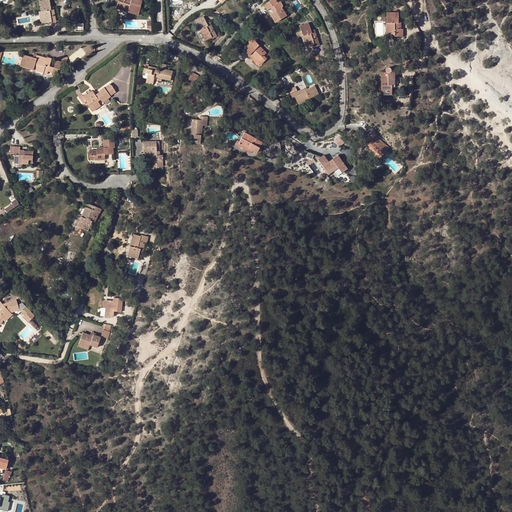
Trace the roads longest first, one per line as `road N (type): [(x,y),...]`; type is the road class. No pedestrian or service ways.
road 1 (track): [(117,511),(113,489),(134,443),(141,374),(198,294),(227,238),(235,189),(244,184),(252,197),(263,379),(308,439),(321,511)]
road 2 (residential): [(318,0),(339,38),(349,106),(347,125),(323,136),(305,133),(168,40),(112,40)]
road 3 (track): [(411,0),(426,40),(482,95),(511,150)]
road 4 (track): [(438,0),(446,9),(449,83),(419,161)]
road 5 (residential): [(117,183),(93,188),(70,172),(53,92)]
